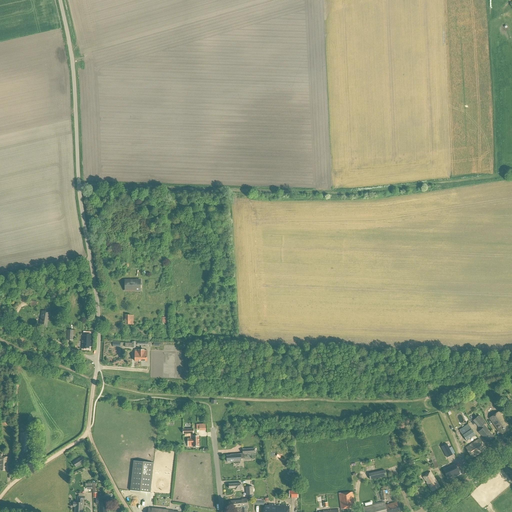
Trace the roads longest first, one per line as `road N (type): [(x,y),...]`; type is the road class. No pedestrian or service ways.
road 1 (track): [(78,185),(344,193),(511,171)]
road 2 (unclassified): [(97,361),(74,82),(59,0)]
road 3 (track): [(511,369),(391,399),(209,397)]
